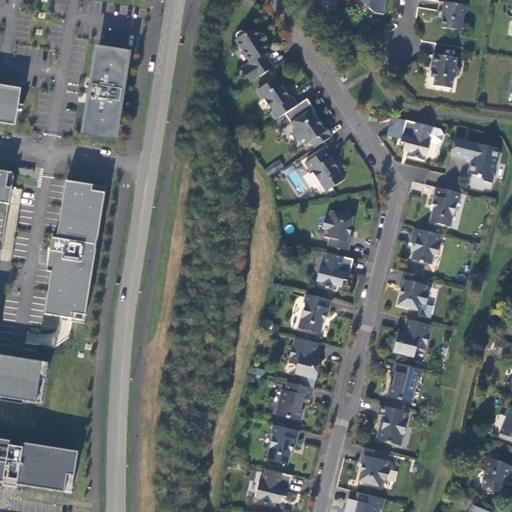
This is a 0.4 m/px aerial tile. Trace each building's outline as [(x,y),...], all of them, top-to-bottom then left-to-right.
[(385,9),(386,0),(356,0),(356,1),(366,3),(375,13),(383,14),(384,9),(385,9)] [(441,27),(452,29),(452,27),(462,28),(463,15),(465,14),(467,4),(444,1),(442,11),(444,11),(441,27)] [(241,69),(251,83),(274,68),(264,54),(270,51),(264,42),(266,41),(266,39),(264,36),(262,35),(260,36),(254,28),(245,34),(244,32),(241,31),(236,34),(236,37),(237,39),(236,40),(251,63),(241,69)] [(128,53),(98,49),(84,131),(115,136),(128,53)] [(456,66),(456,61),(445,59),(442,55),(433,53),(432,63),(433,64),(431,77),(435,78),(434,85),(452,88),(454,77),(456,76),(457,66),(456,66)] [(276,120),(298,105),(297,105),(296,105),(292,99),(293,98),(288,91),(286,92),(276,77),(258,89),(273,111),(271,112),(276,120)] [(0,118),(12,120),(17,91),(0,88),(0,118)] [(325,141),(332,136),(324,124),(321,125),(320,124),(317,118),(311,110),(291,123),(295,129),(292,131),(299,141),(302,139),(306,145),(311,141),(315,148),(325,141)] [(402,139),(406,121),(392,117),(387,135),(402,139)] [(406,120),(406,121),(402,139),(401,142),(406,143),(403,151),(408,152),(407,156),(424,160),(425,156),(427,156),(430,143),(437,144),(442,141),(444,135),(441,130),(433,128),(433,127),(406,120)] [(454,138),(450,154),(465,158),(467,157),(471,161),(469,163),(467,173),(480,176),(479,180),(491,183),(493,174),(491,171),(495,169),(499,153),(496,148),(455,138),(454,138)] [(326,191),(344,179),(337,168),(334,165),(337,163),(332,156),(331,157),(326,150),(327,149),(305,163),(310,171),(312,170),(326,191)] [(269,177),(284,166),(280,159),(264,169),(269,177)] [(36,170),(21,168),(20,174),(35,176),(36,170)] [(0,201),(9,203),(12,187),(7,186),(9,171),(5,171),(0,169),(0,201)] [(55,250),(45,313),(71,317),(72,312),(85,314),(96,248),(95,248),(97,239),(105,192),(92,190),(93,184),(66,180),(57,237),(52,237),(50,250),(55,250)] [(461,194),(436,187),(436,188),(437,188),(435,196),(434,195),(432,204),(434,205),(430,222),(451,227),(457,202),(459,202),(461,194)] [(328,245),(348,250),(352,236),(347,234),(348,230),(350,230),(354,217),(331,211),(329,218),(325,217),(322,228),(326,229),(324,236),(329,238),(328,245)] [(441,235),(414,228),(414,229),(415,229),(415,230),(412,242),(411,242),(410,242),(416,244),(412,259),(432,265),(434,255),(438,256),(440,245),(439,244),(441,235)] [(348,281),(353,259),(346,257),(327,253),(324,265),(324,266),(321,266),(317,281),(320,282),(319,286),(336,290),(336,286),(342,287),(343,279),(348,281)] [(424,277),(403,272),(400,286),(405,287),(403,292),(401,291),(398,305),(421,311),(422,303),(426,304),(429,293),(425,292),(427,285),(422,284),(424,277)] [(332,301),(305,294),(302,308),(299,307),(295,322),(298,323),(297,327),(314,331),(314,332),(320,334),(324,317),(327,317),(329,309),(328,309),(330,301),(331,301),(332,301)] [(425,350),(431,325),(407,319),(403,334),(398,332),(393,352),(414,357),(416,348),(425,350)] [(319,344),(295,338),(289,363),(297,365),(295,374),(316,379),(321,360),(316,358),(319,344)] [(0,395),(36,401),(43,360),(0,353),(0,395)] [(420,378),(423,369),(396,362),(395,363),(397,363),(395,371),(393,371),(396,372),(393,385),(390,384),(387,396),(407,401),(410,399),(412,391),(415,391),(418,378),(420,378)] [(313,389),(287,382),(285,390),(282,389),(279,403),(281,404),(279,412),(281,416),(300,420),(303,409),(301,408),(304,395),(311,397),(312,397),(310,397),(312,389),(313,389)] [(409,413),(409,412),(380,405),(381,406),(379,414),(378,413),(378,414),(385,416),(382,429),(379,428),(376,440),(398,445),(401,434),(404,435),(407,421),(405,420),(407,412),(409,413)] [(499,435),(506,438),(509,437),(511,438),(511,406),(509,405),(505,415),(507,416),(499,435)] [(299,431),(273,425),(271,434),(273,434),(267,459),(288,464),(292,447),(295,448),(297,439),(296,439),(298,431),(299,431)] [(11,439),(0,437),(0,480),(3,481),(2,484),(6,484),(17,486),(17,483),(65,491),(67,473),(74,474),(78,450),(23,441),(22,446),(10,444),(11,439)] [(383,460),(385,452),(364,447),(361,462),(363,463),(366,463),(365,468),(362,467),(359,481),(382,486),(384,479),(387,480),(390,469),(386,468),(388,461),(383,460)] [(511,473),(511,466),(486,455),(480,468),(486,471),(483,478),(484,486),(490,486),(493,489),(504,491),(504,483),(507,476),(511,477),(511,473)] [(287,497),(292,476),(265,469),(262,483),(259,482),(255,498),(258,498),(257,502),(274,506),(275,502),(280,504),(282,496),(287,497)] [(383,508),(385,499),(358,492),(359,493),(357,501),(356,500),(356,501),(358,502),(358,503),(355,511),(379,511),(380,507),(383,508)]
